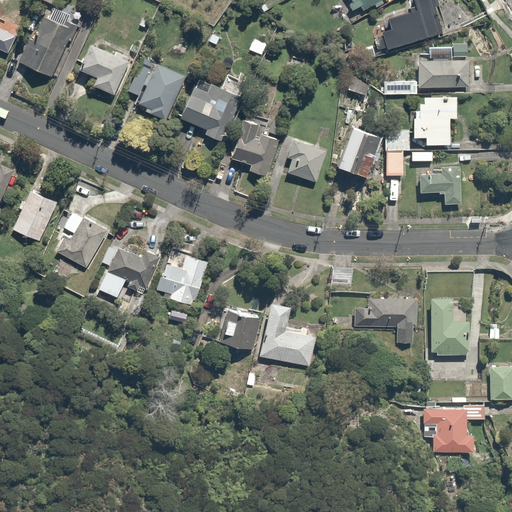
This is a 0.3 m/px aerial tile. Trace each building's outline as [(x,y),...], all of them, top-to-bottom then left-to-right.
[(346,0),(344,2),(348,8),(355,3),(360,10),(373,0),(346,0)] [(407,0),(410,8),(384,16),(387,26),(377,29),(383,47),(444,27),(435,0),(407,0)] [(63,23),(37,11),(14,59),(50,76),(77,18),(68,13),(63,23)] [(0,46),(2,48),(10,31),(0,26),(0,46)] [(265,41),(250,35),(245,47),(260,53),(265,41)] [(84,40),(73,67),(88,73),(85,81),(109,91),(123,56),(84,40)] [(450,46),(426,45),(425,58),(415,57),(415,79),(415,84),(465,85),(465,57),(449,56),(450,46)] [(133,91),(130,99),(140,104),(139,107),(161,116),(179,73),(150,61),(147,67),(134,62),(124,87),(133,91)] [(220,76),(217,84),(195,76),(191,85),(185,83),(174,115),(201,125),(198,131),(216,138),(237,82),(220,76)] [(415,84),(415,79),(379,78),(379,92),(414,93),(415,84)] [(420,142),(444,143),(445,115),(452,115),(452,93),(418,92),(418,99),(413,99),(413,108),(409,108),(408,134),(420,134),(420,142)] [(260,129),(241,122),(228,157),(250,165),(247,172),(262,177),(276,140),(258,134),(260,129)] [(370,153),(377,135),(344,122),(329,161),(358,172),(366,151),(370,153)] [(383,164),(383,173),(399,174),(401,148),(406,148),(407,130),(380,128),(378,164),(383,164)] [(322,148),(287,136),(281,155),(285,157),(281,169),(310,180),(322,148)] [(0,191),(10,168),(0,163),(0,191)] [(419,174),(419,191),(445,190),(445,203),(458,203),(457,166),(443,166),(443,173),(419,174)] [(15,195),(11,205),(16,207),(8,227),(37,239),(53,199),(25,187),(20,197),(15,195)] [(56,224),(68,229),(65,235),(59,232),(50,251),(82,266),(102,226),(64,208),(56,224)] [(93,286),(116,295),(124,277),(141,284),(152,254),(112,238),(110,244),(106,242),(98,261),(102,263),(93,286)] [(205,258),(168,249),(166,261),(160,259),(154,286),(162,289),(161,294),(183,300),(185,292),(196,295),(205,258)] [(393,341),(408,341),(409,325),(413,325),(414,297),(365,296),(364,308),(352,307),(352,325),(394,326),(393,341)] [(432,349),(432,353),(466,352),(465,317),(450,317),(449,297),(425,297),(426,349),(432,349)] [(285,302),(262,299),(255,353),(306,364),(312,332),(281,326),(285,302)] [(249,348),(256,314),(226,308),(224,315),(219,314),(213,341),(249,348)] [(511,363),(480,363),(480,370),(485,370),(485,398),(511,397),(511,363)] [(434,451),(469,449),(467,418),(483,417),(482,402),(419,406),(421,436),(433,435),(434,451)]
